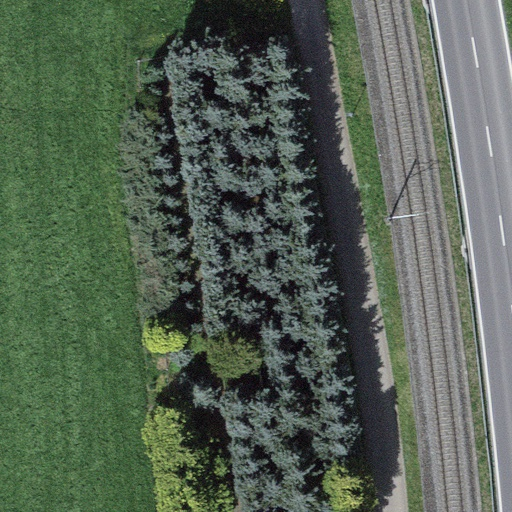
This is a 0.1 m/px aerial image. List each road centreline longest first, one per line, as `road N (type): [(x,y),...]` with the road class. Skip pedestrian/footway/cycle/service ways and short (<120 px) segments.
road 1 (unclassified): [(303,0),(388,511)]
road 2 (secondary): [(467,0),(511,361)]
